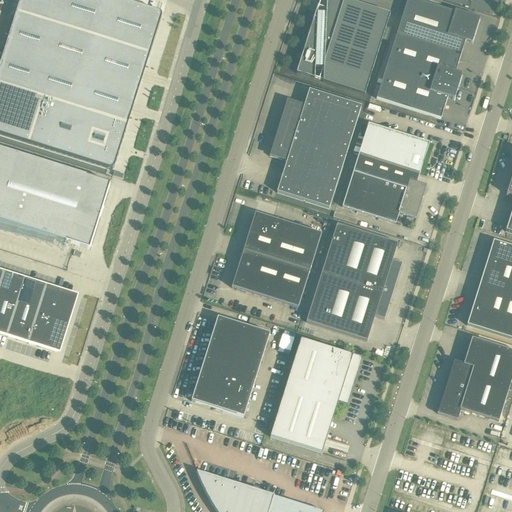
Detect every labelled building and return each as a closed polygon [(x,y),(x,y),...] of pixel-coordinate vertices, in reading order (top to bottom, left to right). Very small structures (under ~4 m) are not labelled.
[(20,0),(0,64),(0,134),(109,170),(110,170),(111,170),(112,170),(113,169),(114,168),(114,167),(119,154),(119,153),(118,152),(118,151),(117,151),(119,145),(120,145),(121,145),(121,144),(122,144),(122,143),(126,130),(126,129),(126,128),(126,127),(125,126),(124,125),(145,59),(146,59),(147,59),(148,58),(149,57),(150,56),(161,19),(162,18),(162,17),(162,16),(161,16),(161,15),(161,14),(160,14),(159,14),(159,13),(116,0),(20,0)] [(317,6),(304,48),(296,74),(314,80),(315,69),(323,69),(323,82),(364,96),(379,48),(390,15),(341,0),(326,0),(326,13),(317,13),(317,6)] [(412,0),(407,0),(396,37),(460,58),(465,42),(472,44),(479,19),(467,15),(455,11),(454,13),(412,0)] [(396,37),(387,66),(458,88),(461,76),(455,74),(460,58),(396,37)] [(458,88),(387,66),(376,100),(440,120),(447,98),(454,101),(458,88)] [(361,107),(309,91),(304,106),(287,101),(279,126),(280,126),(274,147),(272,147),(269,157),(286,162),(276,193),(329,210),(361,107)] [(368,125),(358,156),(374,160),(383,130),(368,125)] [(399,135),(383,130),(374,160),(389,165),(399,135)] [(414,139),(399,135),(389,165),(404,170),(414,139)] [(429,144),(414,139),(404,170),(419,175),(429,144)] [(0,150),(0,222),(74,245),(89,250),(110,185),(0,150)] [(26,150),(24,157),(87,175),(89,168),(26,150)] [(389,165),(374,160),(358,156),(342,208),(396,225),(399,214),(416,219),(426,186),(417,183),(419,175),(404,170),(389,165)] [(333,218),(356,225),(357,220),(334,213),(333,218)] [(298,310),(321,235),(254,214),(245,243),(240,260),(231,289),(298,310)] [(396,289),(393,288),(401,265),(402,265),(402,264),(390,261),(395,245),(397,245),(336,226),(306,323),(367,342),(365,341),(368,333),(373,317),(384,320),(389,304),(391,305),(390,304),(391,302),(395,289),(396,289)] [(484,268),(479,283),(511,293),(511,247),(507,246),(493,241),(491,247),(490,247),(488,256),(484,268)] [(0,335),(7,338),(28,344),(39,348),(54,353),(63,324),(71,299),(72,295),(70,294),(57,290),(46,287),(35,283),(28,281),(25,280),(14,277),(4,273),(0,272),(0,335)] [(511,293),(479,283),(469,315),(470,315),(466,326),(511,340),(511,293)] [(191,402),(243,418),(270,335),(217,318),(191,402)] [(289,354),(296,334),(285,330),(278,350),(289,354)] [(454,362),(437,414),(457,421),(460,411),(498,423),(511,379),(511,351),(471,339),(463,365),(454,362)] [(347,406),(362,359),(343,353),(300,340),(270,438),(322,454),(338,403),(347,406)] [(321,511),(274,497),(258,492),(259,489),(253,487),(252,490),(196,472),(200,481),(202,486),(204,491),(207,496),(209,501),(211,504),(214,508),(216,511),(321,511)]
